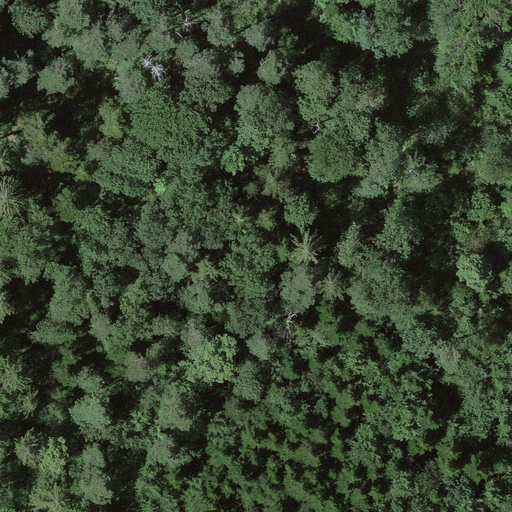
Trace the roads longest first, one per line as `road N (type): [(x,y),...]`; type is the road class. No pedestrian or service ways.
road 1 (track): [(370,0),(403,109),(398,186),(369,237),(420,355),(460,385),(511,403)]
road 2 (track): [(144,511),(369,237)]
